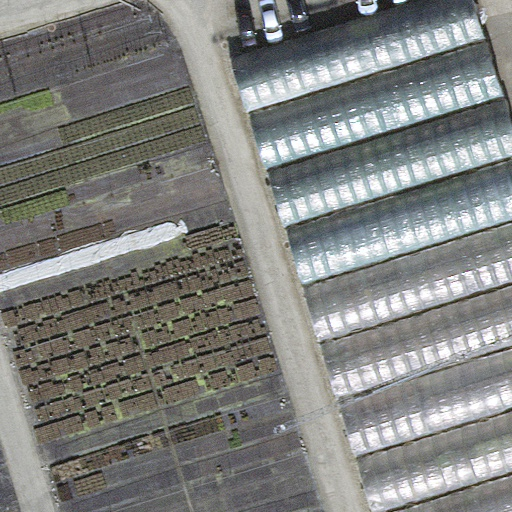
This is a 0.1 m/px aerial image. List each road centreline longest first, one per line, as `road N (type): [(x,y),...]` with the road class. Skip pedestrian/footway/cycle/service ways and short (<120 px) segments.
road 1 (track): [(349,511),(191,0)]
road 2 (track): [(45,511),(0,360)]
